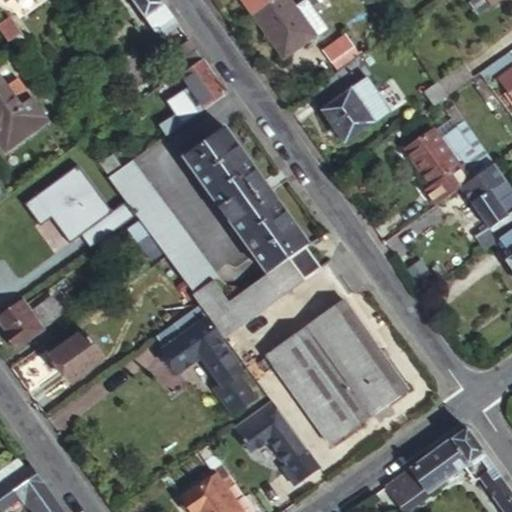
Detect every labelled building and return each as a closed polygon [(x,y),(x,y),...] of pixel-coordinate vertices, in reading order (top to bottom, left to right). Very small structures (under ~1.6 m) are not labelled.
[(16,0),(25,12),(41,0),(16,0)] [(131,0),(157,34),(177,20),(162,0),(131,0)] [(242,0),(251,12),(267,0),(242,0)] [(267,0),(251,12),(283,56),(314,34),(315,36),(326,29),(305,0),(298,0),(292,5),(288,0),(267,0)] [(378,4),(375,0),(370,0),(368,2),(372,9),(378,4)] [(0,19),(0,28),(7,38),(14,48),(24,40),(17,31),(19,29),(7,14),(0,19)] [(167,53),(175,64),(197,48),(189,37),(167,53)] [(0,53),(6,62),(18,53),(14,48),(7,38),(0,43),(0,53)] [(181,73),(203,57),(197,48),(175,64),(181,73)] [(114,65),(132,90),(154,75),(135,50),(114,65)] [(511,61),(507,54),(482,72),(487,79),(511,61)] [(207,107),(227,92),(203,57),(181,73),(192,86),(207,107)] [(306,90),(310,95),(354,62),(352,58),(306,90)] [(310,95),(345,142),(389,109),(354,62),(310,95)] [(445,98),(463,85),(474,77),(464,64),(435,85),(445,98)] [(511,99),(511,71),(498,81),(511,99)] [(8,83),(0,73),(0,128),(6,124),(19,142),(51,118),(19,75),(8,83)] [(432,107),(445,98),(435,85),(422,93),(432,107)] [(207,107),(192,86),(171,102),(186,122),(207,107)] [(492,163),(455,113),(442,122),(449,131),(434,142),(427,133),(401,152),(426,187),(455,166),(466,182),(492,163)] [(449,131),(442,122),(427,133),(434,142),(449,131)] [(6,124),(0,128),(0,142),(6,151),(19,142),(6,124)] [(187,157),(269,271),(305,245),(310,242),(227,128),(187,157)] [(108,178),(134,214),(165,257),(192,294),(213,279),(218,275),(133,160),(108,178)] [(62,177),(71,188),(90,175),(81,163),(62,177)] [(511,201),(506,192),(510,189),(492,163),(466,182),(457,189),(486,228),(475,237),(484,250),(493,244),(511,230),(511,201)] [(511,230),(493,244),(506,262),(504,263),(511,274),(511,230)] [(213,279),(192,294),(200,304),(223,336),(320,266),(305,245),(269,271),(229,300),(213,279)] [(48,297),(37,283),(22,293),(24,295),(0,312),(0,324),(6,332),(2,335),(13,349),(46,326),(43,321),(53,313),(44,301),(48,297)] [(266,355),(332,445),(409,389),(343,299),(266,355)] [(197,306),(155,335),(184,374),(205,359),(225,386),(219,391),(234,410),(254,396),(245,385),(250,382),(197,306)] [(69,381),(101,358),(82,332),(50,356),(69,381)] [(321,471),(302,445),(300,447),(294,439),(291,441),(270,412),(238,434),(251,453),(271,440),(287,463),(294,458),(310,479),(321,471)] [(502,511),(511,505),(511,491),(465,426),(386,483),(405,507),(467,464),(501,511),(502,511)] [(254,511),(206,444),(198,450),(214,472),(175,500),(183,511),(254,511)] [(0,483),(25,466),(19,457),(0,470),(0,483)] [(0,510),(44,480),(31,462),(25,466),(0,483),(0,510)]
